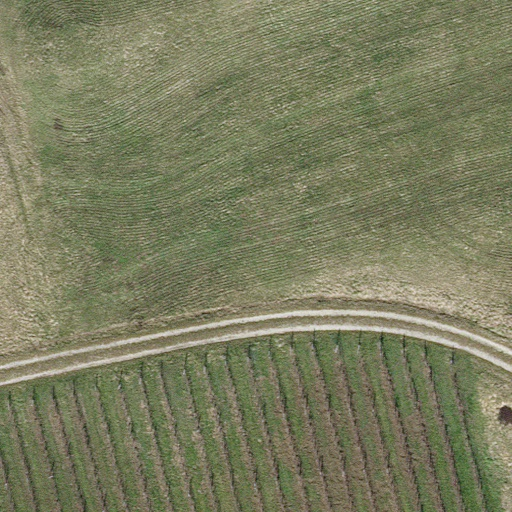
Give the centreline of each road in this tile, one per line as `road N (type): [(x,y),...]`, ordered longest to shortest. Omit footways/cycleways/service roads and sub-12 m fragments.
road 1 (track): [(0,376),(237,327),(332,319),(402,322),(475,341),(511,361)]
road 2 (track): [(0,65),(98,357)]
